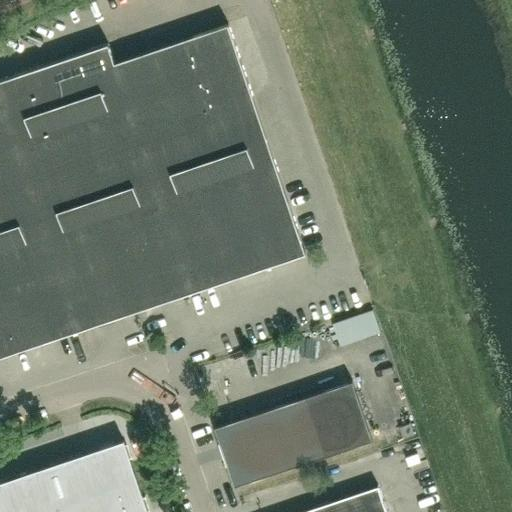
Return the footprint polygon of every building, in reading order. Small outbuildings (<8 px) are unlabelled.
[(306,252),(239,58),(227,24),(114,63),(108,44),(50,63),(134,310),(137,309),(306,252)] [(134,310),(50,63),(0,79),(0,355),(133,310),(134,310)] [(235,485),(373,439),(353,380),(215,426),(235,485)] [(0,482),(0,511),(145,511),(121,440),(0,482)] [(387,511),(378,486),(362,491),(368,511),(387,511)] [(368,511),(362,491),(346,496),(351,511),(368,511)] [(351,511),(346,496),(330,502),(333,511),(351,511)] [(333,511),(330,502),(314,507),(315,511),(333,511)]
